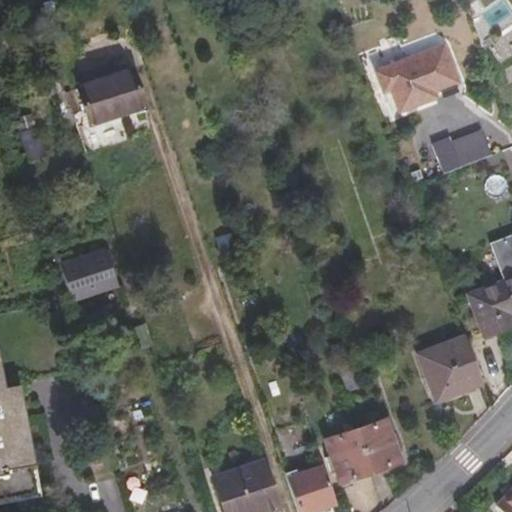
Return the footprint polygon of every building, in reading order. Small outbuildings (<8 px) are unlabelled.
[(436,44),(379,66),(395,108),(453,86),(436,44)] [(132,68),(77,85),(90,123),(145,105),(132,68)] [(442,171),(491,151),(482,128),(451,139),(450,135),(431,143),(442,171)] [(511,270),(511,228),(488,238),(502,275),(511,270)] [(108,255),(64,269),(75,303),(119,289),(108,255)] [(511,270),(468,288),(484,329),(511,316),(511,270)] [(437,346),(454,393),(489,379),(470,333),(437,346)] [(442,397),(454,393),(437,346),(424,351),(442,397)] [(0,505),(16,503),(36,499),(40,498),(20,387),(3,390),(0,372),(0,505)] [(358,375),(346,378),(353,398),(365,394),(358,375)] [(389,419),(360,429),(375,470),(404,461),(389,419)] [(375,470),(360,429),(330,439),(344,480),(375,470)] [(225,511),(279,511),(281,511),(264,464),(215,482),(225,511)] [(299,511),(311,511),(339,502),(326,465),(288,478),(299,511)] [(511,511),(511,492),(509,489),(495,502),(504,511),(511,511)] [(38,511),(36,499),(16,503),(18,511),(38,511)]
